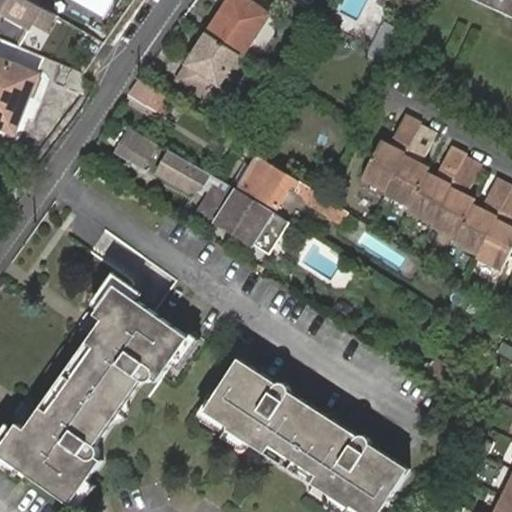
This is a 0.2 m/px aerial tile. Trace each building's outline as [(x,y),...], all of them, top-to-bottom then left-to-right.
[(56,17),(25,0),(0,0),(0,39),(20,48),(32,24),(48,33),(56,17)] [(240,54),(243,56),(270,13),(249,0),(231,0),(209,33),(240,54)] [(511,0),(477,0),(511,16),(511,0)] [(240,54),(209,33),(190,63),(179,79),(216,103),(226,87),(222,83),(240,54)] [(0,124),(15,131),(37,75),(0,60),(0,124)] [(166,95),(140,80),(130,94),(157,112),(166,95)] [(406,114),(401,125),(394,138),(398,139),(395,146),(391,145),(382,140),(363,181),(388,192),(421,124),(422,122),(406,114)] [(428,172),(431,167),(422,163),(419,161),(422,154),(426,156),(438,132),(421,124),(388,192),(387,195),(412,207),(428,172)] [(157,146),(130,130),(122,144),(149,159),(157,146)] [(467,155),(468,153),(452,145),(440,170),(444,172),(440,178),(437,176),(428,172),(412,207),(409,212),(434,224),(467,155)] [(212,173),(169,149),(156,173),(191,193),(203,188),(212,173)] [(474,204),(477,199),(468,194),(465,193),(468,186),(472,188),(484,164),(467,155),(434,224),(433,227),(457,239),(474,204)] [(349,212),(331,200),(297,179),(259,156),(255,164),(242,185),(280,207),(294,183),(296,185),(297,189),(303,193),(308,202),(341,224),(349,212)] [(233,180),(242,185),(255,164),(245,159),(233,180)] [(117,177),(105,169),(100,176),(112,184),(117,177)] [(455,244),(480,256),(491,233),(492,230),(511,189),(511,183),(498,177),(486,201),(489,203),(487,208),(486,210),(483,208),(474,204),(457,239),(455,244)] [(254,244),(275,212),(239,189),(232,185),(226,195),(216,188),(202,210),(219,222),(254,244)] [(504,270),(511,255),(511,252),(511,225),(511,222),(511,189),(492,230),(491,233),(480,256),(479,258),(499,268),(500,269),(504,270)] [(200,212),(184,201),(176,213),(192,223),(200,212)] [(92,304),(100,310),(117,286),(140,301),(146,293),(115,272),(92,304)] [(72,505),(90,480),(104,461),(92,452),(148,374),(159,382),(173,363),(191,337),(140,301),(117,286),(100,310),(97,315),(105,320),(112,326),(106,335),(112,340),(104,352),(97,347),(74,380),(50,414),(56,418),(48,430),(41,426),(35,435),(27,430),(19,424),(16,429),(0,451),(0,453),(21,469),(72,505)] [(98,330),(106,335),(112,326),(105,320),(98,330)] [(90,342),(97,347),(104,352),(112,340),(106,335),(98,330),(90,342)] [(191,337),(173,363),(181,369),(202,339),(194,334),(191,337)] [(66,375),(74,380),(97,347),(90,342),(66,375)] [(241,358),(214,400),(207,410),(230,426),(229,429),(253,444),(267,454),(272,446),(296,461),(319,476),(314,484),(327,493),(352,509),(353,506),(361,511),(383,511),(384,511),(410,470),(359,436),(355,442),(345,436),(349,430),(302,398),(298,404),(288,398),(292,393),(241,358)] [(42,408),(50,414),(74,380),(66,375),(42,408)] [(511,377),(511,378),(500,402),(511,407),(511,377)] [(302,398),(292,393),(288,398),(298,404),(302,398)] [(207,410),(214,400),(210,397),(198,414),(227,433),(229,429),(230,426),(207,410)] [(34,420),(41,426),(48,430),(56,418),(50,414),(42,408),(36,417),(34,420)] [(34,420),(27,430),(35,435),(41,426),(34,420)] [(0,466),(15,477),(21,469),(0,453),(0,451),(16,429),(8,423),(0,433),(0,466)] [(253,444),(229,429),(227,433),(224,437),(248,452),(253,444)] [(359,436),(349,430),(345,436),(355,442),(359,436)] [(291,469),(296,461),(272,446),(267,454),(291,469)] [(291,469),(314,484),(319,476),(296,461),(291,469)] [(511,473),(502,495),(511,499),(511,473)] [(79,511),(98,485),(90,480),(72,505),(70,509),(74,511),(79,511)] [(349,511),(352,509),(327,493),(322,501),(338,511),(349,511)] [(511,511),(511,499),(502,495),(494,511),(511,511)]
